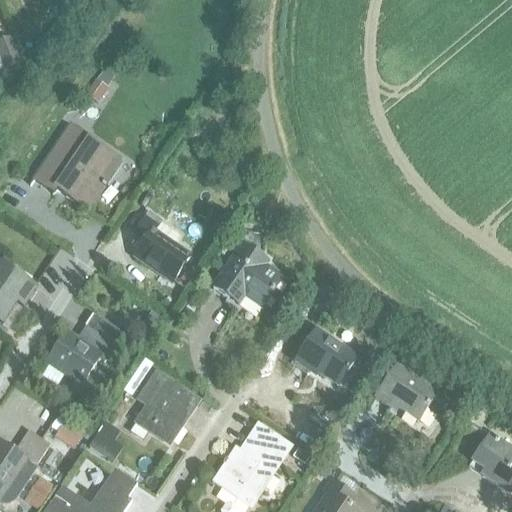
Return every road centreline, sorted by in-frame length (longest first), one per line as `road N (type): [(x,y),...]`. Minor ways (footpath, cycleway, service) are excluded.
road 1 (unclassified): [(511,396),(389,314),(333,262),(295,202),(269,144),(257,73),(263,0)]
road 2 (residential): [(162,511),(246,385)]
road 3 (residential): [(0,393),(82,266)]
